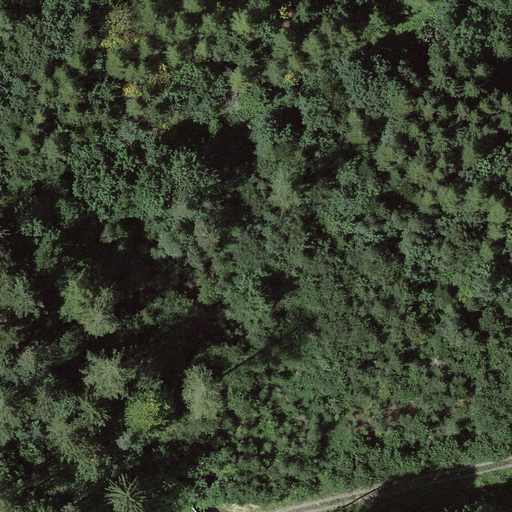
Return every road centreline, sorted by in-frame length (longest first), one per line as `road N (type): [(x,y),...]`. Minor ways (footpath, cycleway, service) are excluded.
road 1 (track): [(441,0),(208,121),(0,197)]
road 2 (track): [(511,463),(296,511)]
